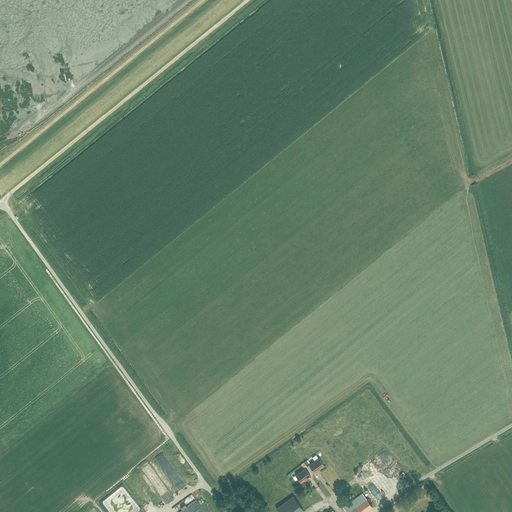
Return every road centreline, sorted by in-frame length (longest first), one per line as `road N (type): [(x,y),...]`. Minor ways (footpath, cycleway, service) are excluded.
road 1 (unclassified): [(0,201),(225,511)]
road 2 (unclassified): [(0,201),(251,0)]
road 3 (unclassified): [(376,511),(511,425)]
